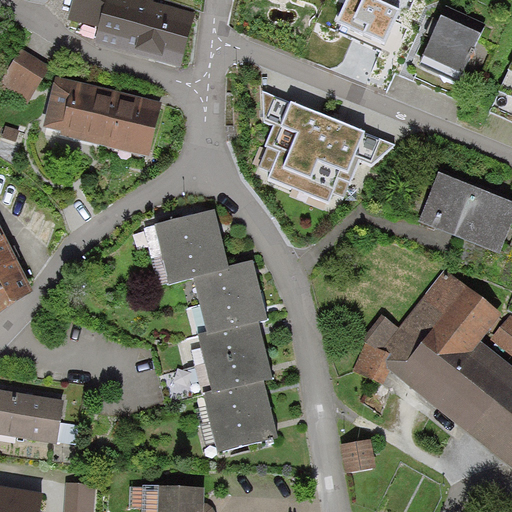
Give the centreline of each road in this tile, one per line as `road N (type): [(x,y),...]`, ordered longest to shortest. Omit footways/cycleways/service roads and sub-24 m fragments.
road 1 (residential): [(337,511),(299,300),(257,218),(208,159)]
road 2 (residential): [(511,154),(213,41)]
road 3 (residential): [(0,335),(97,225),(208,159)]
road 4 (residential): [(205,89),(74,51),(35,18),(0,6)]
